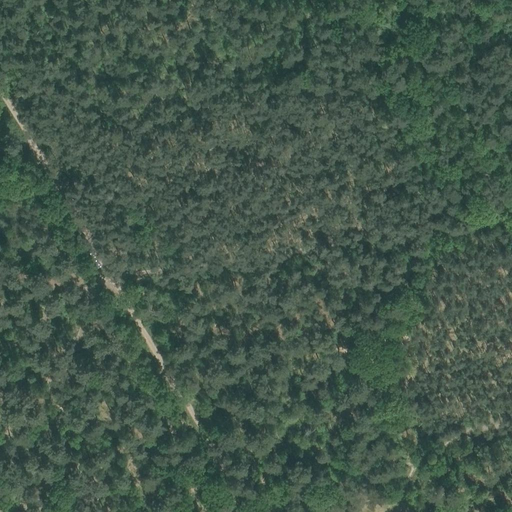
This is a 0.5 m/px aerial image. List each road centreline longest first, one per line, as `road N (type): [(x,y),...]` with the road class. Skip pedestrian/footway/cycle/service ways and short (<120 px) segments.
road 1 (track): [(252,511),(111,289)]
road 2 (track): [(111,289),(31,163)]
